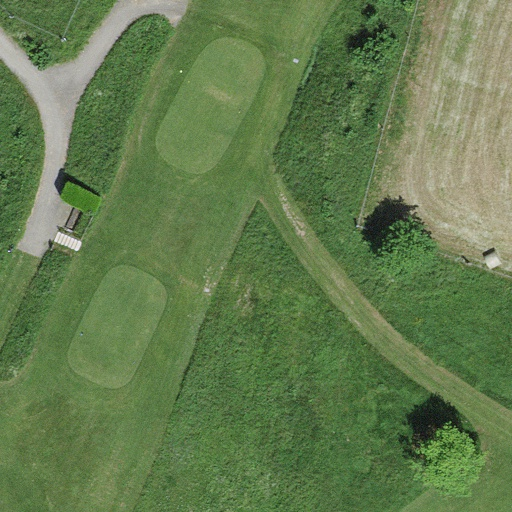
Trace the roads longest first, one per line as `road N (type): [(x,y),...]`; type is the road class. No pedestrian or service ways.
road 1 (track): [(195,5),(143,2),(77,85),(42,80)]
road 2 (track): [(41,244),(59,157),(53,100),(42,80)]
